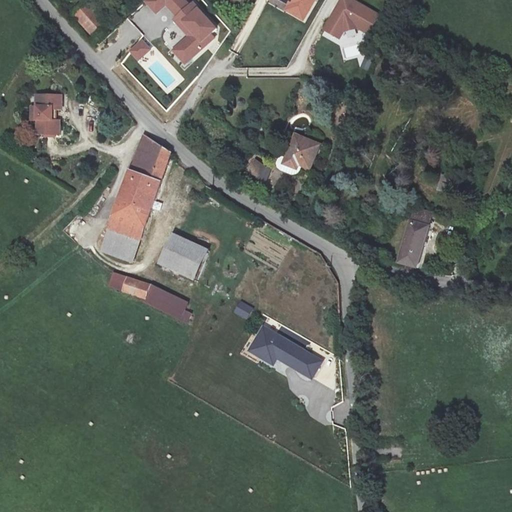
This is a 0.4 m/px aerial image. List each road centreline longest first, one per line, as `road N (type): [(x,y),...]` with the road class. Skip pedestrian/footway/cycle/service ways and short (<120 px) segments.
road 1 (unclassified): [(46,0),(168,134),(216,176),(343,255),(342,268)]
road 2 (unclassified): [(342,268),(367,511)]
road 3 (unclassified): [(511,288),(447,287),(342,268)]
